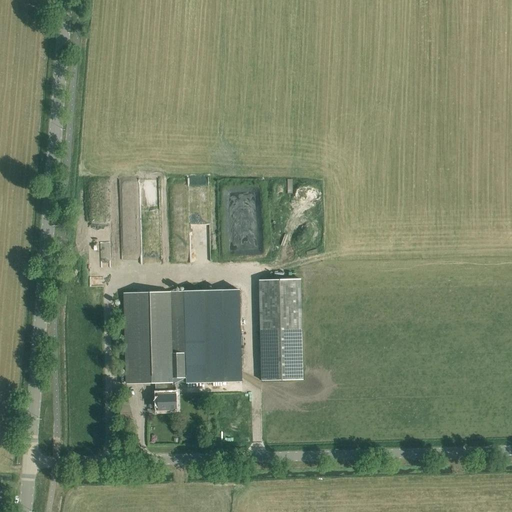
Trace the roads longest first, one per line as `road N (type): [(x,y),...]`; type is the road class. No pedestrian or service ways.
road 1 (unclassified): [(29,462),(511,451)]
road 2 (tertiary): [(29,462),(67,0)]
